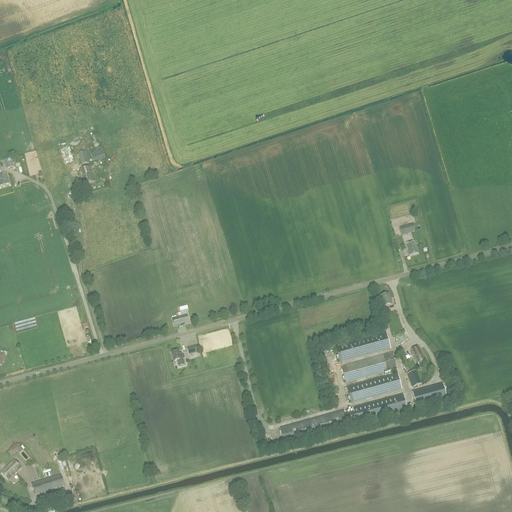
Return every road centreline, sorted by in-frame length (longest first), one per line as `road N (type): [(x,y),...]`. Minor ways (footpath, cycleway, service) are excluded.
road 1 (unclassified): [(232,320),(511,246)]
road 2 (unclassified): [(232,320),(0,383)]
